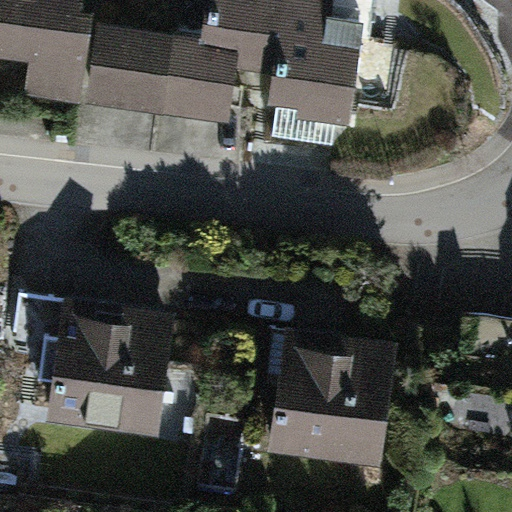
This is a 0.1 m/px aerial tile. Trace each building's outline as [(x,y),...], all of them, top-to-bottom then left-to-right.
[(0,0),(0,46),(84,47),(84,0),(0,0)] [(202,0),(201,27),(97,17),(89,100),(231,113),(236,55),(277,59),(282,0),(202,0)] [(273,99),(355,106),(364,0),(282,0),(277,59),(273,99)] [(178,304),(53,294),(43,422),(167,433),(178,304)] [(380,463),(395,325),(282,314),(267,451),(380,463)]
